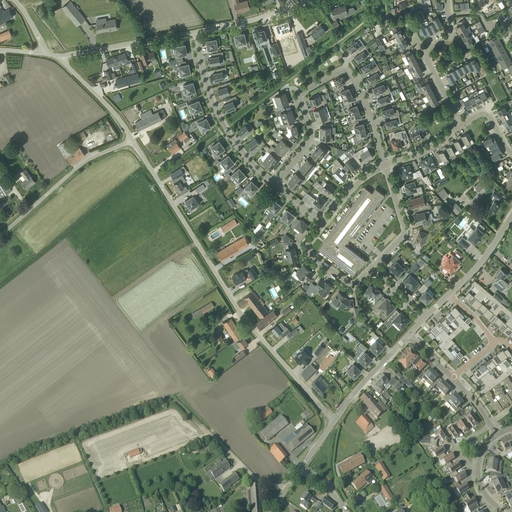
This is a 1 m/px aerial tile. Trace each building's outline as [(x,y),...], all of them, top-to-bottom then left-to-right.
[(249,9),(248,5),(247,0),(239,3),(238,0),(233,0),(234,4),(236,13),(245,10),(249,9)] [(70,1),(62,8),(77,26),(85,19),(70,1)] [(337,8),(331,10),(334,18),(340,16),(340,17),(340,18),(344,17),(343,15),(347,14),(348,15),(354,11),(352,8),(351,9),(351,8),(346,10),(345,6),(338,8),(337,8)] [(0,24),(5,22),(4,21),(13,16),(9,9),(4,11),(3,10),(2,10),(0,7),(0,24)] [(437,17),(432,19),(433,22),(424,27),(423,24),(418,27),(422,35),(422,34),(423,34),(425,36),(441,28),(440,25),(441,24),(437,17)] [(97,24),(98,32),(111,29),(111,30),(117,29),(115,19),(107,21),(107,22),(97,24)] [(458,33),(466,28),(463,23),(465,22),(464,19),(458,22),(460,25),(456,26),(458,29),(456,30),(458,33)] [(276,26),(273,27),(276,37),(282,33),(282,34),(290,31),(289,28),(290,27),(288,20),(283,22),(283,24),(281,24),(277,25),(278,27),(277,27),(276,26)] [(341,25),(336,20),(331,24),(336,29),(341,25)] [(393,32),(396,37),(402,34),(399,27),(396,29),(396,27),(395,28),(393,25),(388,26),(391,33),(393,33),(393,32)] [(325,32),(320,26),(311,33),(312,35),(309,37),(313,41),(325,32)] [(468,33),(466,28),(458,33),(459,35),(460,34),(462,37),(468,33)] [(257,45),(255,39),(259,38),(261,43),(269,41),(266,32),(265,33),(264,30),(261,30),(261,29),(258,30),(257,30),(257,29),(253,30),(254,31),(253,31),(254,34),(253,34),(257,45)] [(9,30),(0,33),(0,41),(12,37),(9,30)] [(468,33),(462,37),(463,39),(462,40),(463,43),(471,38),(470,36),(473,34),(472,31),(468,33)] [(234,36),(233,36),(234,41),(235,41),(236,45),(246,43),(247,48),(251,47),(249,40),(246,41),(244,33),(234,35),(234,36)] [(402,34),(396,37),(398,42),(407,38),(405,36),(404,37),(402,34)] [(376,38),(380,46),(385,43),(381,36),(376,38)] [(471,38),(463,43),(464,45),(466,44),(467,47),(476,42),(473,37),(471,38)] [(492,49),(501,44),(499,39),(498,37),(495,39),(495,37),(488,41),(488,42),(492,49)] [(407,38),(398,42),(401,47),(399,48),(400,51),(406,49),(404,46),(408,44),(406,41),(408,41),(407,38)] [(206,41),(207,47),(208,51),(218,49),(216,39),(212,40),(212,39),(207,40),(207,41),(206,41)] [(305,44),(303,39),(298,41),(301,50),(304,56),(308,54),(306,48),(307,48),(305,44)] [(357,48),(359,50),(365,46),(362,42),(358,44),(356,41),(355,42),(354,41),(353,42),(351,44),(350,44),(351,45),(347,48),(351,53),(357,48)] [(281,54),(277,42),(270,45),(274,56),(281,54)] [(175,46),(177,56),(187,54),(185,44),(184,45),(184,44),(179,45),(175,46)] [(505,50),(501,44),(492,49),(495,55),(505,50)] [(367,50),(365,46),(359,50),(361,52),(354,57),(358,62),(361,60),(362,60),(363,60),(365,58),(366,57),(365,57),(367,56),(365,53),(367,50)] [(151,61),(155,59),(153,52),(149,54),(147,50),(139,54),(141,58),(142,60),(141,60),(137,61),(141,70),(146,68),(144,64),(147,63),(148,63),(150,63),(150,62),(151,61)] [(406,56),(408,61),(416,56),(415,54),(413,55),(412,52),(411,53),(409,50),(402,54),(403,57),(406,56)] [(505,50),(495,55),(499,62),(508,57),(505,50)] [(219,58),(223,58),(222,52),(212,53),(212,54),(214,53),(215,56),(209,57),(210,61),(209,61),(210,64),(210,65),(214,64),(214,65),(219,64),(219,63),(220,63),(219,58)] [(128,61),(125,53),(116,56),(118,64),(128,61)] [(118,64),(116,56),(106,59),(109,67),(113,66),(114,70),(120,68),(118,64)] [(409,63),(406,65),(407,68),(417,62),(416,60),(417,59),(416,56),(408,61),(409,63)] [(511,64),(508,57),(499,62),(502,69),(511,64)] [(465,75),(463,72),(468,70),(469,71),(474,68),(475,71),(480,68),(476,61),(475,61),(473,59),(462,65),(462,63),(457,66),(458,67),(447,73),(448,75),(446,76),(451,84),(456,81),(454,79),(459,76),(460,78),(465,75)] [(371,68),(373,71),(379,68),(377,64),(373,65),(371,62),(369,63),(369,62),(368,62),(365,64),(365,65),(361,67),(364,72),(371,68)] [(419,65),(417,62),(407,68),(410,73),(410,72),(421,67),(420,64),(419,65)] [(136,63),(131,64),(133,69),(129,70),(128,72),(129,74),(134,72),(138,71),(136,63)] [(510,73),(511,71),(511,63),(511,64),(502,69),(507,67),(510,73)] [(179,66),(179,69),(180,71),(181,76),(182,75),(185,75),(185,76),(190,75),(189,74),(190,73),(189,69),(188,69),(188,67),(189,67),(188,64),(179,66)] [(216,69),(216,70),(218,69),(218,72),(213,74),(213,77),(214,80),(214,81),(218,80),(219,81),(223,80),(223,79),(224,78),(223,74),(227,73),(225,67),(216,69)] [(423,69),(421,67),(410,72),(413,77),(412,78),(414,82),(421,79),(419,74),(423,73),(421,70),(423,69)] [(381,72),(379,68),(373,71),(374,74),(367,78),(370,83),(374,81),(375,81),(378,80),(379,79),(378,78),(380,77),(378,74),(381,72)] [(114,72),(111,73),(110,70),(105,72),(108,80),(112,78),(116,77),(114,72)] [(3,77),(4,79),(2,80),(4,85),(12,81),(8,74),(3,77)] [(119,79),(121,87),(135,83),(133,75),(119,79)] [(332,87),(335,92),(342,88),(340,85),(345,82),(346,81),(344,77),(343,78),(342,77),(339,78),(339,77),(338,78),(336,79),(335,80),(335,81),(334,81),(336,85),(332,87)] [(424,84),(422,80),(415,83),(417,88),(419,87),(420,89),(422,88),(424,90),(432,86),(431,84),(430,84),(428,80),(425,82),(425,83),(424,84)] [(190,93),(190,94),(195,93),(195,92),(196,92),(194,87),(193,87),(193,86),(194,86),(193,82),(183,85),(186,95),(190,93)] [(224,95),(224,96),(229,94),(228,93),(229,93),(228,89),(232,87),(230,82),(220,85),(222,84),(223,88),(218,89),(219,92),(218,93),(219,96),(220,95),(220,96),(224,95)] [(383,91),(384,93),(390,91),(388,87),(384,87),(383,84),(381,85),(381,84),(380,84),(377,85),(376,86),(377,87),(373,88),(375,94),(383,91)] [(426,96),(433,92),(432,90),(433,89),(432,86),(424,90),(426,96)] [(343,91),(342,88),(335,92),(337,96),(338,96),(339,99),(343,98),(351,94),(348,88),(343,91)] [(485,88),(481,90),(478,92),(477,91),(483,102),(485,101),(485,99),(487,98),(486,94),(488,93),(485,88)] [(276,102),(288,98),(286,94),(285,94),(284,93),(280,95),(278,91),(272,95),(273,98),(275,97),(276,102)] [(390,91),(384,93),(385,96),(377,99),(380,105),(384,103),(384,104),(385,104),(388,103),(389,102),(388,101),(390,101),(389,98),(392,95),(390,91)] [(481,103),(483,102),(477,91),(472,93),(474,96),(474,97),(477,103),(480,102),(481,103)] [(426,96),(429,101),(437,96),(436,94),(434,95),(433,92),(426,96)] [(116,102),(121,99),(118,93),(113,96),(116,102)] [(316,97),(310,99),(309,99),(310,103),(311,102),(311,105),(317,103),(318,106),(324,103),(327,102),(326,99),(325,100),(323,94),(319,96),(319,95),(315,96),(316,97)] [(351,94),(343,98),(344,101),(340,103),(343,108),(350,105),(348,102),(354,99),(351,94)] [(238,102),(235,96),(226,100),(228,99),(229,102),(224,105),(225,108),(224,108),(226,111),(226,110),(227,111),(230,110),(231,111),(235,109),(235,108),(236,107),(234,103),(238,102)] [(438,99),(437,96),(429,101),(425,103),(427,108),(428,108),(429,107),(431,110),(436,107),(435,104),(438,102),(437,100),(438,99)] [(475,105),(477,103),(474,97),(469,99),(473,107),(475,106),(475,105)] [(289,102),(288,98),(276,102),(278,107),(275,108),(276,111),(282,109),(281,107),(283,106),(288,104),(288,103),(289,102)] [(471,109),(473,107),(469,99),(464,102),(463,100),(460,101),(463,107),(465,105),(467,109),(470,107),(471,109)] [(189,104),(193,113),(197,112),(197,113),(202,111),(201,110),(202,109),(199,100),(189,104)] [(324,103),(318,106),(319,108),(313,110),(314,113),(313,113),(315,116),(328,112),(326,106),(325,106),(324,103)] [(351,107),(350,105),(343,108),(345,113),(349,111),(350,115),(359,111),(356,105),(351,107)] [(506,112),(504,106),(497,110),(498,113),(497,114),(498,116),(506,112)] [(392,117),(399,115),(402,114),(402,111),(399,112),(398,109),(395,110),(394,107),(390,108),(390,107),(389,107),(386,108),(385,108),(386,109),(381,111),(383,116),(391,114),(392,117)] [(285,111),(284,108),(282,109),(276,111),(275,112),(277,116),(278,116),(279,120),(282,119),(293,115),(292,110),(291,111),(290,110),(285,111)] [(151,110),(149,111),(140,115),(142,119),(135,123),(139,130),(162,119),(167,117),(163,109),(158,111),(153,114),(151,110)] [(329,111),(328,112),(315,116),(316,120),(317,119),(317,122),(323,120),(324,123),(330,120),(329,118),(331,117),(329,111)] [(349,125),(356,122),(355,119),(361,117),(359,111),(350,115),(351,118),(347,119),(349,125)] [(509,117),(506,112),(498,116),(499,118),(501,118),(502,120),(509,117)] [(288,126),(287,123),(289,122),(294,120),(294,119),(295,119),(293,115),(282,119),(284,123),(281,125),(282,128),(287,126),(288,126)] [(393,120),(385,122),(387,128),(388,128),(388,130),(392,129),(391,127),(392,127),(395,126),(396,126),(396,125),(397,125),(396,121),(400,119),(399,115),(392,117),(393,120)] [(509,117),(502,120),(504,123),(502,124),(503,126),(511,122),(509,117)] [(206,118),(199,121),(198,119),(191,122),(193,127),(198,125),(202,131),(205,129),(206,130),(210,128),(210,127),(211,127),(206,118)] [(357,125),(356,122),(349,125),(351,130),(355,129),(356,132),(365,129),(363,123),(357,125)] [(409,132),(410,134),(410,135),(414,142),(414,143),(415,142),(424,137),(425,137),(424,137),(422,132),(426,130),(422,122),(414,127),(409,132)] [(511,128),(511,122),(503,126),(505,128),(506,128),(508,130),(511,128)] [(247,137),(255,131),(249,123),(246,125),(245,125),(244,125),(240,128),(241,128),(237,131),(238,132),(240,135),(240,134),(242,137),(247,133),(249,136),(247,137)] [(289,138),(294,142),(297,138),(296,137),(297,136),(297,134),(297,132),(298,131),(296,126),(294,127),(293,124),(288,126),(287,126),(288,129),(291,128),(292,133),(291,133),(292,134),(289,138)] [(319,130),(319,133),(330,133),(330,127),(332,127),(332,124),(326,124),(326,127),(320,127),(320,130),(319,130)] [(365,130),(365,129),(356,132),(356,135),(353,136),(355,145),(362,141),(361,137),(366,136),(366,135),(367,135),(366,130),(365,130)] [(395,150),(398,149),(398,148),(402,147),(400,140),(408,138),(405,130),(394,133),(395,137),(396,136),(397,139),(391,141),(393,150),(395,150)] [(83,131),(74,136),(78,142),(87,137),(83,131)] [(184,131),(177,137),(181,141),(188,136),(184,131)] [(319,133),(319,137),(320,137),(320,139),(326,139),(326,142),(333,142),(332,137),(330,137),(330,133),(319,133)] [(465,144),(467,148),(471,145),(465,134),(461,136),(460,135),(457,137),(458,140),(461,146),(465,144)] [(278,144),(287,152),(290,148),(289,147),(290,146),(285,143),(286,143),(284,141),(286,139),(281,135),(278,138),(281,140),(278,144)] [(258,151),(265,143),(261,138),(258,141),(255,137),(254,138),(253,137),(250,140),(250,141),(247,144),(248,144),(247,145),(249,147),(250,147),(252,149),(256,146),(259,149),(258,151)] [(491,137),(490,137),(483,141),(486,146),(488,145),(493,154),(491,155),(493,161),(501,156),(500,155),(503,154),(494,137),(491,138),(491,137)] [(169,148),(168,148),(172,154),(180,148),(177,142),(175,139),(167,145),(169,148)] [(450,145),(454,151),(458,149),(460,154),(464,150),(461,146),(458,140),(453,142),(453,140),(449,143),(450,145)] [(213,141),(209,144),(214,151),(213,152),(215,160),(217,159),(220,157),(218,154),(220,152),(220,153),(224,150),(225,149),(219,141),(213,145),(212,143),(213,141)] [(269,149),(274,153),(276,151),(278,152),(282,155),(283,154),(284,155),(287,152),(278,144),(274,148),(272,146),(269,149)] [(314,149),(322,156),(325,159),(329,154),(328,153),(330,151),(325,147),(323,149),(318,145),(317,147),(316,147),(314,149)] [(454,151),(450,145),(446,148),(445,146),(442,149),(443,151),(446,157),(450,155),(452,159),(456,156),(454,151)] [(72,165),(85,155),(79,147),(66,157),(72,165)] [(364,152),(362,149),(362,148),(355,153),(358,158),(361,157),(365,162),(373,157),(372,156),(373,155),(371,152),(370,153),(368,150),(364,152)] [(267,158),(276,165),(278,162),(278,161),(278,160),(274,157),(274,156),(273,155),(274,153),(269,149),(267,151),(270,154),(267,158)] [(315,158),(313,161),(318,165),(320,162),(319,161),(322,156),(314,149),(312,152),(311,154),(315,158)] [(358,158),(355,153),(353,150),(350,153),(353,157),(345,163),(348,167),(351,171),(354,168),(355,169),(359,166),(356,161),(358,158)] [(443,161),(445,165),(449,162),(446,157),(443,151),(438,153),(438,152),(434,154),(439,163),(443,161)] [(234,163),(230,158),(228,155),(220,161),(226,169),(229,166),(230,167),(234,164),(233,163),(234,163)] [(431,156),(420,162),(425,173),(436,167),(431,156)] [(258,162),(260,164),(263,166),(265,164),(267,166),(267,165),(271,169),(272,168),(273,169),(276,165),(267,158),(263,162),(260,159),(258,162)] [(302,163),(314,172),(319,165),(318,165),(313,161),(311,163),(307,159),(305,161),(304,160),(302,163)] [(332,170),(333,173),(332,174),(341,182),(347,176),(345,174),(347,172),(336,159),(332,163),(334,164),(333,167),(332,170)] [(304,172),(302,174),(307,179),(308,179),(314,172),(302,163),(300,166),(301,166),(299,168),(304,172)] [(181,168),(170,174),(174,180),(176,183),(174,184),(178,191),(179,190),(181,194),(188,189),(183,182),(181,184),(179,180),(178,178),(186,172),(183,166),(181,168)] [(402,179),(412,176),(413,176),(412,175),(411,169),(409,170),(408,166),(404,167),(403,166),(400,167),(400,168),(399,169),(402,179)] [(437,169),(441,178),(445,176),(440,167),(437,169)] [(246,175),(242,172),(239,168),(231,175),(238,182),(241,179),(242,180),(245,177),(245,176),(246,175)] [(26,189),(35,182),(30,176),(25,169),(20,172),(26,180),(21,183),(26,189)] [(417,174),(412,175),(413,176),(412,176),(413,179),(422,175),(419,169),(416,171),(417,174)] [(0,196),(1,197),(11,191),(0,172),(0,196)] [(293,174),(291,177),(299,184),(303,180),(305,181),(307,179),(302,174),(300,177),(295,173),(294,175),(293,174)] [(427,175),(421,178),(428,186),(432,184),(427,175)] [(296,188),(299,184),(291,177),(289,180),(288,182),(292,186),(290,189),(295,193),(298,190),(296,188)] [(511,181),(505,177),(502,182),(505,183),(505,184),(511,188),(511,186),(511,181)] [(479,192),(487,183),(482,179),(474,188),(479,192)] [(258,187),(255,184),(251,181),(244,188),(252,195),(254,192),(255,192),(258,189),(258,188),(258,187)] [(326,191),(330,195),(334,189),(331,187),(332,186),(329,184),(329,185),(326,183),(324,186),(316,181),(312,186),(323,194),(326,191)] [(414,182),(404,185),(407,194),(413,193),(414,195),(423,193),(421,186),(415,188),(414,182)] [(240,186),(235,191),(238,195),(243,189),(240,186)] [(376,187),(375,188),(374,190),(372,193),(365,187),(360,194),(359,193),(355,197),(355,198),(355,197),(356,198),(350,206),(349,206),(344,212),(343,211),(340,216),(341,217),(331,230),(330,229),(330,228),(327,233),(328,234),(323,241),(324,241),(322,243),(318,249),(324,254),(323,255),(328,259),(328,258),(329,257),(341,267),(341,268),(340,268),(345,272),(345,271),(346,270),(352,275),(358,268),(359,269),(364,262),(365,263),(365,264),(367,261),(366,260),(359,255),(358,255),(357,254),(357,253),(346,245),(348,242),(347,242),(347,241),(350,236),(351,236),(352,237),(357,230),(359,231),(358,231),(359,231),(362,227),(361,226),(370,213),(372,214),(371,214),(372,214),(375,209),(374,209),(384,195),(377,190),(378,189),(379,189),(376,187)] [(185,201),(187,204),(188,204),(188,205),(188,206),(190,209),(191,209),(192,210),(194,211),(196,209),(196,208),(195,206),(201,203),(195,195),(198,193),(195,189),(190,192),(193,196),(185,201)] [(493,201),(494,201),(490,208),(489,207),(486,211),(491,214),(493,210),(496,212),(496,211),(497,211),(498,209),(497,208),(500,205),(497,203),(499,199),(500,199),(502,195),(494,190),(492,194),(496,197),(493,201)] [(307,193),(302,199),(313,208),(315,204),(320,208),(323,204),(324,205),(325,202),(326,201),(318,195),(314,201),(309,197),(310,195),(307,193)] [(432,207),(429,204),(425,205),(423,196),(409,200),(412,209),(417,207),(418,211),(432,207)] [(281,206),(277,203),(274,200),(273,201),(272,200),(269,204),(270,204),(267,208),(271,211),(268,215),(272,218),(281,206)] [(447,204),(456,214),(462,209),(455,202),(452,206),(449,202),(447,204)] [(295,216),(290,212),(287,210),(286,210),(285,210),(282,214),(283,214),(281,217),(289,224),(295,216)] [(423,226),(433,223),(429,211),(424,212),(413,215),(416,224),(422,222),(423,226)] [(453,221),(457,225),(462,219),(458,216),(453,221)] [(221,227),(224,233),(237,224),(234,218),(221,227)] [(294,238),(299,242),(308,231),(305,228),(307,226),(305,225),(305,224),(304,223),(304,222),(302,220),(302,221),(300,220),(296,225),(293,223),(296,219),(297,218),(296,218),(290,226),(294,229),(296,226),(300,230),(294,238)] [(477,227),(470,235),(467,238),(468,238),(466,240),(462,237),(458,241),(466,248),(470,244),(471,241),(474,244),(484,233),(481,231),(484,228),(480,224),(477,227)] [(267,229),(262,225),(256,234),(261,238),(267,229)] [(290,227),(287,225),(282,232),(284,234),(290,227)] [(421,253),(418,249),(418,248),(420,249),(421,246),(427,234),(419,231),(414,243),(417,244),(416,247),(413,250),(419,255),(421,253)] [(281,236),(282,236),(283,243),(289,244),(290,239),(284,234),(281,236)] [(244,237),(217,253),(221,261),(240,250),(249,245),(244,237)] [(285,250),(286,254),(286,255),(286,257),(287,257),(288,261),(297,259),(296,255),(296,252),(295,252),(294,248),(289,249),(288,246),(285,245),(284,247),(285,250)] [(445,261),(446,262),(443,266),(440,270),(445,275),(449,271),(450,272),(454,268),(455,269),(458,265),(457,264),(460,261),(459,259),(462,255),(456,250),(453,254),(452,254),(449,258),(448,257),(445,261)] [(400,258),(397,254),(391,260),(394,263),(390,268),(392,270),(391,271),(394,273),(394,272),(397,275),(404,269),(404,268),(405,267),(405,266),(404,264),(402,264),(401,266),(396,261),(400,258)] [(410,274),(403,281),(406,284),(405,284),(408,287),(409,286),(411,289),(412,288),(413,289),(415,287),(415,286),(419,282),(412,275),(414,273),(425,262),(420,257),(414,264),(412,266),(409,269),(412,272),(410,274)] [(303,265),(296,274),(303,280),(305,278),(308,281),(314,274),(310,271),(311,270),(303,265)] [(232,276),(236,284),(247,278),(246,278),(250,275),(253,279),(258,276),(253,268),(248,271),(244,273),(242,271),(239,273),(239,272),(232,276)] [(496,277),(495,277),(494,278),(495,279),(495,280),(495,281),(494,283),(493,283),(492,284),(501,291),(505,287),(506,288),(510,283),(509,282),(509,281),(508,280),(508,279),(508,278),(508,279),(506,277),(509,274),(510,274),(504,269),(503,270),(501,269),(495,275),(497,277),(496,277)] [(325,282),(320,279),(315,286),(320,289),(318,291),(325,296),(329,291),(329,290),(332,286),(325,281),(325,282)] [(470,305),(471,306),(485,289),(474,280),(470,283),(479,290),(474,296),(472,294),(471,295),(469,292),(465,297),(467,299),(466,301),(468,303),(470,305)] [(421,295),(420,296),(421,297),(421,298),(422,300),(421,301),(425,304),(429,300),(430,301),(433,297),(427,291),(429,289),(424,284),(418,289),(423,293),(421,294),(421,295)] [(380,292),(376,288),(373,285),(373,286),(371,286),(370,285),(363,292),(365,294),(365,297),(368,297),(369,298),(371,297),(373,296),(375,298),(380,292)] [(475,309),(479,312),(485,306),(482,304),(480,302),(485,296),(490,300),(493,296),(485,289),(471,306),(472,306),(472,307),(475,309)] [(503,297),(496,291),(493,296),(499,301),(503,297)] [(238,304),(242,309),(245,307),(244,306),(248,303),(260,318),(268,312),(259,300),(260,299),(256,295),(255,296),(252,292),(244,298),(245,298),(238,304)] [(340,304),(345,308),(353,307),(352,299),(346,300),(344,299),(346,297),(339,292),(336,295),(335,297),(332,301),(339,306),(340,304)] [(493,296),(490,300),(495,304),(489,310),(487,308),(485,306),(479,312),(484,316),(486,319),(486,318),(487,319),(501,303),(499,301),(493,296)] [(387,299),(386,298),(382,303),(379,300),(371,307),(376,312),(379,309),(381,309),(384,311),(379,316),(383,319),(386,316),(395,307),(389,301),(390,301),(388,298),(387,299)] [(211,302),(192,314),(195,318),(214,307),(211,302)] [(501,309),(506,313),(509,310),(501,303),(487,319),(488,320),(490,322),(491,322),(495,326),(501,319),(498,317),(496,315),(501,309)] [(450,311),(449,311),(464,327),(463,328),(466,330),(471,326),(468,323),(472,320),(468,316),(464,321),(458,315),(460,313),(456,308),(455,306),(453,308),(452,308),(450,310),(450,311)] [(282,312),(285,316),(292,310),(289,307),(282,312)] [(273,310),(256,323),(261,330),(278,316),(273,310)] [(511,312),(509,310),(506,313),(511,317),(505,323),(503,321),(501,319),(495,326),(500,330),(499,330),(502,332),(503,333),(511,321),(511,312)] [(442,318),(447,325),(450,322),(452,321),(457,327),(453,331),(456,334),(463,328),(464,327),(449,311),(449,312),(448,312),(446,314),(442,318)] [(392,313),(383,323),(388,328),(393,322),(395,324),(397,323),(401,327),(404,325),(405,326),(408,323),(407,322),(408,321),(403,316),(404,315),(401,312),(396,317),(392,313)] [(242,335),(231,318),(223,324),(234,341),(239,337),(242,335)] [(456,334),(453,331),(449,335),(447,333),(446,332),(443,329),(445,327),(447,325),(442,318),(437,322),(435,324),(435,325),(434,325),(448,341),(451,339),(456,334)] [(511,328),(511,321),(503,333),(504,333),(506,336),(511,339),(511,338),(511,328),(511,329),(511,328)] [(279,323),(272,329),(277,335),(281,332),(283,334),(288,329),(285,325),(282,327),(279,323)] [(441,348),(448,341),(434,325),(433,326),(431,328),(428,330),(430,332),(428,334),(432,339),(435,336),(435,337),(437,335),(439,337),(439,338),(441,339),(442,341),(437,345),(441,348)] [(369,334),(375,339),(378,336),(372,331),(369,334)] [(217,343),(223,339),(220,333),(213,336),(217,343)] [(236,349),(240,346),(242,349),(248,344),(242,335),(239,337),(234,341),(232,342),(232,343),(233,342),(234,345),(236,349)] [(451,339),(448,341),(441,348),(456,365),(457,364),(457,365),(460,362),(462,360),(461,358),(463,356),(459,351),(456,354),(454,356),(451,352),(449,351),(448,349),(447,348),(454,342),(451,339)] [(371,351),(375,354),(376,353),(377,354),(380,350),(379,350),(380,349),(381,349),(383,347),(376,340),(369,347),(372,350),(371,351)] [(367,348),(361,343),(358,346),(364,351),(367,348)] [(318,355),(325,348),(321,344),(315,352),(318,355)] [(304,349),(295,357),(300,364),(302,362),(305,365),(311,359),(309,356),(309,355),(306,352),(304,349)] [(410,367),(410,365),(413,363),(416,366),(414,367),(419,372),(426,365),(421,360),(418,357),(410,349),(398,362),(406,369),(407,369),(408,369),(410,367)] [(502,350),(496,354),(511,373),(511,372),(511,365),(511,366),(505,358),(508,357),(508,356),(511,354),(507,349),(504,351),(502,350)] [(243,350),(234,357),(238,362),(247,355),(243,350)] [(368,362),(369,361),(370,361),(372,359),(365,352),(360,357),(357,354),(354,356),(354,357),(353,358),(355,360),(357,362),(359,360),(361,362),(360,363),(364,366),(364,365),(365,366),(368,362)] [(330,353),(319,367),(323,370),(334,356),(330,353)] [(489,363),(493,368),(496,365),(496,366),(498,364),(504,372),(499,376),(502,380),(508,376),(511,373),(496,354),(491,359),(492,360),(489,363)] [(349,355),(347,358),(353,363),(355,360),(353,358),(349,355)] [(484,364),(478,368),(493,387),(502,380),(499,376),(494,380),(487,372),(490,371),(490,370),(493,368),(489,363),(485,365),(484,364)] [(317,370),(311,364),(311,365),(308,368),(307,368),(305,371),(305,370),(304,371),(301,374),(307,380),(317,370)] [(350,374),(349,374),(352,378),(353,377),(354,378),(357,374),(356,374),(357,372),(358,373),(361,370),(354,364),(347,371),(350,374)] [(207,371),(210,376),(215,373),(212,368),(207,371)] [(483,394),(493,387),(478,368),(475,371),(472,373),(474,375),(471,377),(475,382),(478,379),(478,380),(480,378),(486,386),(480,391),(483,394)] [(422,378),(426,382),(435,374),(430,370),(426,374),(424,372),(417,378),(420,380),(422,378)] [(397,375),(408,387),(413,382),(411,380),(407,380),(406,381),(399,373),(397,375)] [(432,388),(437,384),(435,382),(439,378),(435,374),(426,382),(432,388)] [(381,375),(375,381),(386,393),(387,391),(384,388),(389,383),(387,381),(381,375)] [(320,376),(311,384),(320,393),(329,385),(320,376)] [(508,376),(503,380),(510,391),(511,393),(511,383),(510,380),(508,376)] [(386,393),(375,381),(372,385),(376,388),(374,389),(380,395),(380,394),(382,396),(379,399),(385,405),(388,402),(384,398),(388,394),(386,393)] [(402,386),(397,382),(392,386),(397,391),(402,386)] [(437,388),(441,392),(447,386),(443,382),(439,386),(437,384),(432,388),(434,391),(437,388)] [(511,400),(511,393),(510,391),(507,393),(506,393),(507,393),(505,394),(501,388),(502,388),(499,383),(493,387),(500,397),(504,404),(505,404),(509,401),(510,403),(511,401),(511,400)] [(451,390),(447,386),(441,392),(445,396),(443,399),(445,401),(449,396),(447,394),(451,390)] [(505,405),(505,404),(504,404),(500,397),(497,399),(496,400),(495,401),(491,395),(492,394),(489,390),(483,394),(494,411),(499,408),(500,409),(502,408),(502,407),(505,405)] [(367,393),(360,399),(377,418),(387,410),(380,402),(377,404),(367,393)] [(449,401),(453,405),(460,399),(456,395),(451,399),(449,396),(445,401),(447,403),(449,401)] [(450,407),(456,414),(461,410),(459,407),(464,403),(460,399),(453,405),(450,407)] [(267,406),(255,417),(260,423),(272,413),(267,406)] [(430,410),(428,412),(424,416),(429,422),(435,416),(430,410)] [(366,434),(374,427),(364,415),(355,422),(366,434)] [(461,419),(462,421),(465,425),(468,423),(467,422),(469,421),(473,427),(478,424),(475,421),(476,420),(474,416),(473,417),(472,415),(467,418),(466,416),(461,419)] [(261,432),(268,441),(288,424),(281,416),(261,432)] [(468,430),(465,425),(462,421),(458,424),(457,422),(452,425),(453,427),(456,431),(459,429),(458,428),(460,427),(463,433),(468,430)] [(314,433),(306,424),(299,430),(298,430),(294,434),(293,433),(283,441),(291,452),(314,433)] [(447,428),(443,431),(447,437),(450,435),(449,434),(451,433),(454,439),(459,436),(456,431),(453,427),(449,430),(447,428)] [(431,439),(430,442),(437,443),(437,440),(441,438),(443,441),(448,438),(447,437),(443,431),(442,429),(434,434),(436,437),(433,439),(431,439)] [(495,451),(500,455),(503,457),(511,453),(510,449),(506,441),(501,443),(501,444),(504,451),(501,453),(496,449),(495,451)] [(436,446),(437,443),(430,442),(429,445),(432,446),(434,448),(431,450),(436,458),(437,457),(443,453),(445,452),(442,447),(438,449),(436,446)] [(279,464),(288,457),(277,443),(269,450),(279,464)] [(128,453),(130,458),(140,455),(138,449),(128,453)] [(437,457),(440,462),(442,460),(445,465),(449,462),(454,459),(451,454),(445,458),(444,457),(445,456),(443,453),(437,457)] [(491,460),(489,460),(489,459),(488,459),(488,465),(497,467),(498,461),(497,461),(498,458),(493,454),(491,456),(491,460)] [(338,467),(343,475),(365,463),(360,455),(338,467)] [(225,460),(209,472),(214,479),(230,467),(225,460)] [(451,465),(449,462),(445,465),(443,466),(446,471),(448,469),(451,474),(455,471),(460,468),(457,463),(451,467),(450,466),(451,465)] [(390,477),(382,464),(376,468),(384,481),(390,477)] [(497,467),(488,465),(487,472),(487,471),(501,474),(501,468),(497,467)] [(351,484),(355,488),(357,491),(367,483),(367,484),(368,484),(366,482),(369,480),(370,482),(374,478),(375,479),(371,474),(370,475),(366,471),(362,475),(362,476),(360,477),(351,484)] [(458,483),(466,477),(463,472),(457,476),(456,475),(457,474),(455,471),(451,474),(449,475),(452,480),(454,479),(457,483),(458,483)] [(234,473),(221,483),(222,483),(227,490),(231,487),(230,486),(239,480),(234,473)] [(497,478),(496,478),(498,481),(492,484),(495,489),(504,485),(501,480),(504,478),(502,476),(497,478)] [(457,483),(451,487),(454,491),(456,490),(460,495),(469,489),(465,484),(459,488),(459,486),(458,483),(457,483)] [(511,487),(509,488),(507,483),(504,485),(495,489),(497,494),(506,490),(506,491),(507,492),(509,491),(510,492),(511,490),(511,487)] [(251,501),(259,501),(259,496),(260,496),(259,484),(250,485),(250,491),(245,491),(246,497),(245,497),(245,502),(251,501)] [(387,488),(381,492),(387,501),(393,497),(387,488)] [(309,500),(313,502),(315,500),(305,493),(300,500),(303,501),(300,505),(307,510),(310,506),(307,504),(309,500)] [(464,503),(463,504),(463,505),(464,507),(465,507),(466,507),(469,511),(471,511),(475,510),(475,509),(475,510),(474,510),(472,507),(477,504),(473,498),(472,499),(471,498),(472,498),(470,494),(463,499),(465,502),(464,502),(464,503)] [(322,503),(321,503),(331,510),(335,505),(330,501),(325,498),(322,502),(322,503)] [(260,511),(259,501),(251,501),(251,511),(260,511)]
